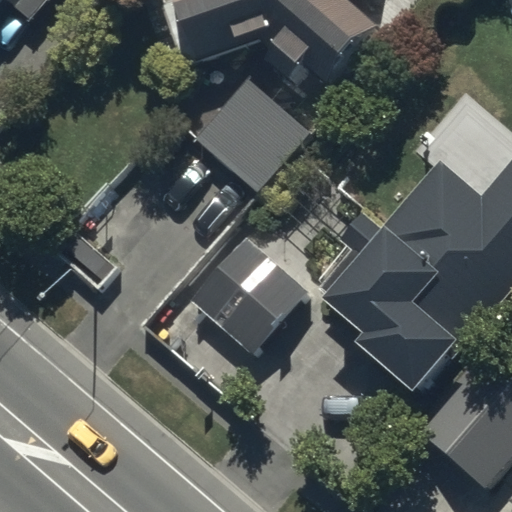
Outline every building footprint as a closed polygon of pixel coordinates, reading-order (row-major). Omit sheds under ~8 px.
[(6,0),(30,22),(50,0),(6,0)] [(180,0),(193,38),(237,28),(239,35),(274,26),(270,9),(287,24),(274,39),(302,65),(313,52),(335,72),(379,24),(352,0),(180,0)] [(311,130),(247,77),(197,138),(261,191),(311,130)] [(358,244),(321,287),(368,329),(362,336),(420,387),(450,353),(456,358),(511,293),(511,157),(482,192),(445,159),(386,227),(367,210),(346,234),(358,244)] [(247,234),(191,302),(258,357),(314,290),(247,234)] [(480,343),(412,425),(489,489),(511,461),(511,363),(509,367),(480,343)]
